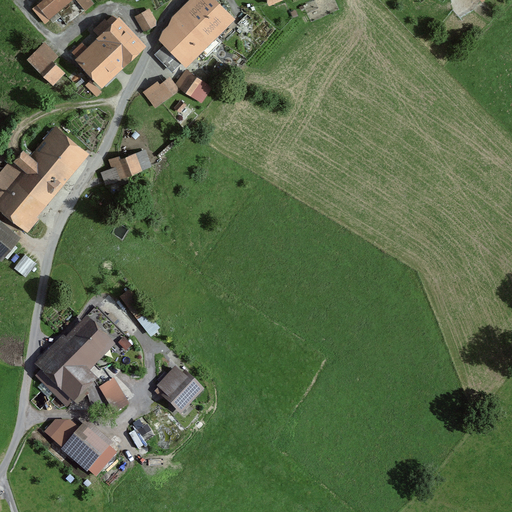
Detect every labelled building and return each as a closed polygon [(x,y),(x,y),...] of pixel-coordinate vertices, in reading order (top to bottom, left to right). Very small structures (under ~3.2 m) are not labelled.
[(72,0),(76,0),(85,10),(93,4),(89,0),(52,0),(37,13),(44,23),(72,0)] [(195,5),(160,39),(182,62),(228,18),(210,0),(195,0),(193,3),(195,5)] [(145,29),(155,24),(147,11),(137,16),(145,29)] [(98,44),(88,49),(86,47),(76,56),(98,80),(124,56),(126,58),(139,46),(112,17),(96,31),(105,41),(99,46),(98,44)] [(29,59),(47,78),(57,68),(50,61),(56,55),(44,44),(29,59)] [(62,73),(57,68),(47,78),(58,89),(65,82),(59,76),(62,73)] [(177,83),(200,99),(210,86),(201,80),(199,83),(184,72),(177,83)] [(98,94),(102,90),(90,80),(86,84),(98,94)] [(145,92),(156,106),(176,91),(169,82),(162,87),(158,82),(145,92)] [(176,107),(181,111),(186,105),(181,101),(176,107)] [(32,159),(24,152),(17,160),(14,159),(0,176),(0,202),(29,227),(37,217),(30,211),(80,150),(54,130),(44,141),(48,144),(38,157),(35,155),(32,159)] [(125,175),(126,174),(126,173),(150,165),(146,153),(122,162),(119,155),(109,159),(113,168),(105,170),(109,181),(117,178),(119,183),(127,180),(125,175)] [(14,242),(20,234),(0,217),(0,253),(2,256),(4,254),(8,257),(18,246),(14,242)] [(36,267),(21,269),(22,275),(36,274),(36,267)] [(130,287),(121,294),(149,335),(158,328),(130,287)] [(88,323),(108,343),(121,356),(133,345),(96,308),(84,320),(88,323)] [(84,368),(108,343),(88,323),(36,375),(43,381),(38,386),(47,395),(52,390),(67,406),(94,378),(98,374),(90,366),(86,370),(84,368)] [(94,378),(107,398),(121,389),(107,368),(98,374),(94,378)] [(165,396),(181,411),(200,391),(185,376),(184,377),(176,370),(159,387),(166,394),(165,396)] [(128,399),(121,389),(107,398),(114,408),(128,399)] [(140,438),(150,433),(143,419),(134,424),(140,438)] [(45,431),(65,449),(80,430),(69,420),(56,420),(45,431)] [(88,422),(80,430),(65,449),(88,468),(107,446),(110,442),(88,422)] [(115,453),(107,446),(88,468),(96,475),(115,453)]
